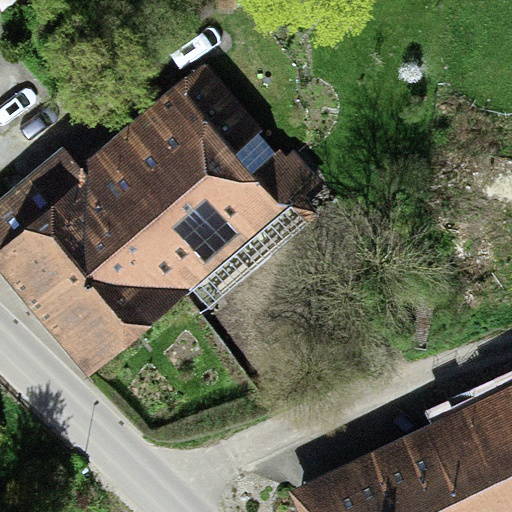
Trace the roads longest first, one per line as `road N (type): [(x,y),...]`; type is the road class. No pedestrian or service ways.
road 1 (track): [(173,502),(360,402),(511,347)]
road 2 (unclassified): [(182,511),(0,327)]
